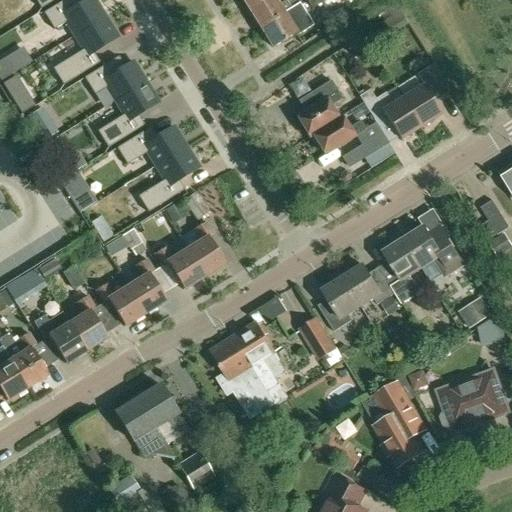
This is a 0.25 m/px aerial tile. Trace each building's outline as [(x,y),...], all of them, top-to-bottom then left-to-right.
[(34,0),(40,10),(55,0),(34,0)] [(50,9),(43,14),(53,30),(66,23),(74,37),(104,18),(93,0),(87,0),(84,2),(82,0),(65,0),(59,4),(50,9)] [(242,0),(247,8),(260,0),(242,0)] [(274,0),(260,0),(247,8),(259,28),(283,14),(299,4),(296,0),(285,0),(277,5),(274,0)] [(320,0),(306,0),(312,9),(322,3),(320,0)] [(299,4),(283,14),(259,28),(272,48),(294,34),(296,37),(312,26),(303,12),(299,4)] [(83,50),(52,69),(63,86),(99,64),(93,53),(117,38),(104,18),(74,37),(83,50)] [(18,25),(20,37),(42,33),(40,21),(18,25)] [(118,57),(84,79),(94,96),(106,88),(115,102),(145,83),(132,63),(124,68),(118,57)] [(420,58),(409,65),(416,75),(426,69),(420,58)] [(6,60),(0,63),(0,81),(0,82),(14,74),(6,60)] [(315,105),(305,112),(297,116),(310,137),(341,117),(341,116),(338,118),(330,106),(342,99),(330,81),(309,94),(315,105)] [(123,116),(97,132),(107,149),(140,129),(133,119),(158,103),(145,83),(115,102),(123,116)] [(401,99),(419,128),(441,115),(423,85),(401,99)] [(419,128),(401,99),(392,104),(386,94),(376,100),(370,90),(359,96),(374,120),(384,114),(400,140),(419,128)] [(25,93),(12,101),(21,115),(34,107),(25,93)] [(41,109),(29,117),(37,128),(48,121),(41,109)] [(341,117),(310,137),(313,136),(324,155),(365,129),(360,121),(348,128),(341,117)] [(150,128),(116,149),(126,166),(147,153),(155,167),(186,148),(173,128),(157,138),(150,128)] [(368,156),(387,144),(389,143),(382,132),(361,145),(368,156)] [(164,181),(137,197),(147,213),(184,191),(182,188),(178,181),(198,169),(186,148),(155,167),(164,181)] [(66,158),(52,167),(61,181),(74,172),(75,172),(68,161),(66,158)] [(511,164),(499,173),(511,193),(511,164)] [(74,172),(61,181),(80,211),(94,202),(75,172),(74,172)] [(196,192),(184,200),(183,201),(197,222),(209,213),(196,192)] [(480,208),(484,215),(489,222),(478,228),(487,242),(498,235),(497,235),(510,227),(493,200),(480,208)] [(205,222),(194,229),(194,228),(179,237),(186,250),(187,249),(204,277),(225,264),(208,237),(213,234),(205,222)] [(107,228),(97,234),(103,243),(113,237),(107,228)] [(409,230),(401,236),(421,268),(434,260),(446,278),(464,266),(440,229),(429,236),(424,228),(413,235),(409,230)] [(134,256),(145,249),(142,244),(133,229),(121,236),(130,251),(131,251),(134,256)] [(411,275),(421,268),(401,236),(392,241),(396,246),(385,253),(390,261),(378,268),(394,294),(401,305),(417,295),(418,291),(409,276),(411,275)] [(187,249),(186,250),(172,258),(165,247),(154,254),(162,266),(166,263),(183,290),(204,277),(187,249)] [(143,277),(128,286),(145,314),(165,301),(149,274),(154,271),(146,259),(135,266),(143,277)] [(85,283),(74,265),(62,273),(73,291),(85,283)] [(394,294),(378,268),(368,275),(363,267),(352,274),(348,269),(339,274),(360,307),(372,299),(376,305),(394,294)] [(324,292),(328,300),(319,306),(335,332),(352,321),(348,314),(360,307),(339,274),(331,279),(335,285),(324,292)] [(29,298),(18,281),(6,288),(17,306),(29,298)] [(145,314),(128,286),(114,295),(107,284),(95,291),(103,303),(107,300),(124,327),(145,314)] [(84,314),(69,323),(86,350),(106,338),(90,311),(95,308),(88,296),(76,303),(84,314)] [(492,315),(484,302),(461,317),(469,330),(492,315)] [(62,312),(48,321),(44,315),(33,322),(44,340),(40,342),(53,363),(62,357),(66,363),(86,350),(69,323),(62,312)] [(316,318),(300,328),(319,357),(334,347),(316,318)] [(505,334),(490,322),(478,336),(493,348),(505,334)] [(256,325),(234,339),(252,367),(275,405),(280,401),(273,388),(278,385),(275,379),(285,372),(256,325)] [(9,333),(0,338),(0,342),(3,347),(28,388),(48,375),(31,348),(36,345),(29,333),(15,342),(9,333)] [(252,367),(234,339),(212,352),(229,381),(230,380),(241,398),(255,389),(245,371),(252,367)] [(3,347),(0,348),(0,390),(7,401),(28,388),(3,347)] [(494,371),(437,392),(445,413),(442,414),(441,418),(444,427),(447,428),(450,427),(452,433),(466,428),(478,424),(509,412),(494,371)] [(398,467),(422,453),(413,437),(425,430),(397,382),(375,395),(388,419),(374,427),(384,444),(382,448),(386,456),(391,457),(398,467)] [(166,421),(176,439),(189,431),(160,385),(137,399),(155,428),(166,421)] [(155,428),(137,399),(115,413),(143,460),(166,445),(155,428)] [(347,448),(324,434),(314,448),(337,463),(347,448)] [(199,452),(178,465),(193,490),(214,476),(199,452)] [(148,511),(136,495),(140,492),(129,475),(107,490),(118,504),(116,505),(120,511),(148,511)] [(321,511),(364,511),(365,511),(356,506),(364,491),(335,476),(326,492),(331,495),(321,511)]
